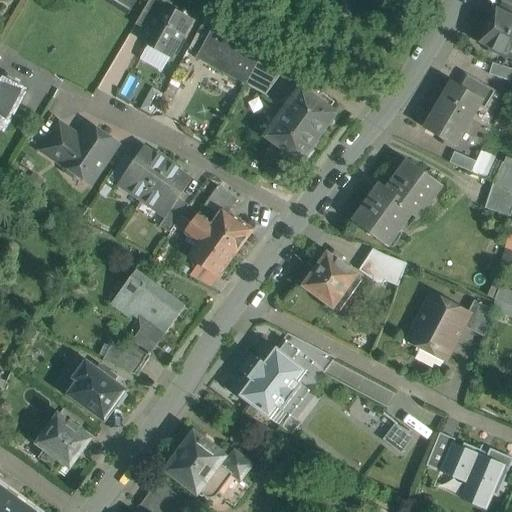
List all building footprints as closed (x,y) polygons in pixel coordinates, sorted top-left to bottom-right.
[(137,0),(110,0),(130,12),(137,0)] [(163,0),(150,0),(135,25),(147,32),(162,5),(163,5),(165,1),(163,0)] [(511,4),(505,1),(499,11),(511,17),(511,4)] [(163,5),(162,5),(147,32),(142,41),(170,57),(190,20),(163,5)] [(511,17),(499,11),(497,10),(481,42),(491,48),(490,49),(508,59),(509,56),(511,57),(511,17)] [(262,55),(213,28),(196,59),(246,86),(246,85),(259,62),(262,55)] [(282,74),(259,62),(246,85),(266,96),(282,74)] [(511,69),(493,64),(490,75),(511,82),(511,69)] [(438,108),(468,126),(479,106),(486,110),(496,92),(466,74),(466,76),(467,76),(461,87),(452,82),(451,83),(452,84),(438,108)] [(0,76),(0,125),(12,103),(17,106),(26,90),(0,76)] [(312,89),(305,84),(302,88),(302,87),(286,109),(322,135),(330,124),(333,127),(339,118),(336,116),(338,114),(331,109),(334,103),(313,88),(312,89)] [(468,126),(438,108),(433,116),(432,116),(432,117),(426,128),(425,127),(425,129),(456,147),(457,146),(456,146),(468,126)] [(322,135),(286,109),(266,137),(302,163),(303,161),(306,163),(314,152),(311,150),(322,135)] [(90,125),(80,140),(60,126),(43,150),(64,164),(63,165),(65,166),(66,172),(74,177),(80,176),(91,184),(117,144),(90,125)] [(161,160),(144,148),(121,181),(134,190),(132,194),(143,201),(170,161),(163,157),(161,160)] [(477,162),(455,152),(450,163),(471,173),(477,162)] [(481,152),(477,162),(471,173),(494,184),(503,163),(504,162),(481,152)] [(191,181),(175,169),(177,166),(170,161),(143,201),(153,208),(156,205),(168,214),(169,214),(179,199),(191,181)] [(387,189),(380,184),(353,222),(389,248),(413,216),(419,220),(443,187),(407,161),(387,189)] [(511,167),(503,163),(494,184),(511,191),(511,167)] [(511,213),(511,191),(494,184),(486,210),(511,218),(511,213)] [(252,231),(229,214),(238,201),(219,187),(206,206),(219,216),(214,224),(200,214),(193,224),(235,254),(252,231)] [(179,199),(169,214),(168,214),(160,226),(170,233),(175,225),(182,216),(189,206),(179,199)] [(193,224),(182,216),(175,225),(186,233),(193,224)] [(235,254),(193,224),(186,233),(191,236),(187,241),(197,249),(191,257),(218,277),(235,254)] [(384,256),(365,246),(359,257),(378,267),(384,256)] [(350,270),(339,262),(338,263),(328,256),(305,287),(340,312),(362,282),(355,278),(356,276),(350,271),(350,270)] [(185,306),(138,272),(138,271),(137,271),(116,299),(143,320),(144,329),(133,344),(150,356),(152,355),(151,354),(186,307),(185,306)] [(511,291),(501,287),(496,300),(511,307),(511,291)] [(469,313),(432,294),(411,337),(420,342),(416,351),(419,353),(417,355),(419,359),(431,366),(435,364),(436,362),(442,365),(444,361),(445,362),(463,327),(470,314),(469,313)] [(493,310),(475,301),(469,313),(470,314),(463,327),(485,338),(493,310)] [(336,359),(288,334),(277,348),(280,350),(287,342),(300,351),(293,360),(307,371),(299,383),(302,385),(283,411),(291,417),(336,359)] [(287,342),(280,350),(277,348),(265,364),(258,358),(245,375),(252,381),(240,397),(270,420),(279,408),(283,411),(302,385),(299,383),(307,371),(293,360),(300,351),(287,342)] [(150,356),(133,344),(127,352),(112,345),(104,361),(138,376),(151,357),(150,356)] [(101,366),(98,371),(87,364),(77,378),(81,381),(71,394),(106,419),(116,405),(119,408),(127,396),(124,394),(126,392),(114,383),(117,378),(101,366)] [(0,433),(12,417),(1,409),(0,410),(0,433)] [(384,413),(371,432),(402,454),(416,435),(384,413)] [(70,424),(59,416),(39,444),(47,450),(41,458),(57,469),(63,461),(71,467),(91,439),(79,430),(80,429),(71,422),(70,424)] [(456,440),(440,433),(427,466),(441,473),(454,444),(456,440)] [(222,451),(201,436),(200,438),(194,434),(190,440),(187,438),(178,450),(181,452),(167,471),(203,497),(204,496),(206,498),(209,498),(211,499),(214,498),(215,497),(217,496),(219,495),(234,475),(241,481),(252,466),(253,466),(254,465),(235,451),(226,463),(223,460),(226,457),(220,453),(222,451)] [(489,454),(465,444),(463,448),(454,444),(441,473),(466,483),(460,498),(487,510),(493,495),(498,497),(511,463),(511,458),(491,449),(489,454)] [(180,496),(160,480),(153,490),(173,505),(180,496)] [(34,511),(0,487),(0,511),(34,511)] [(173,505),(153,490),(140,506),(153,511),(177,511),(179,510),(173,505)]
